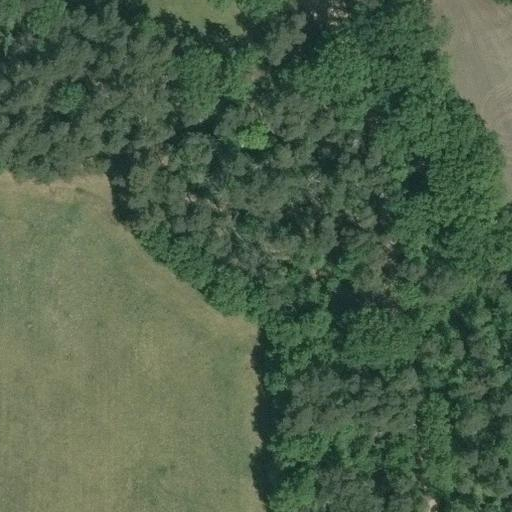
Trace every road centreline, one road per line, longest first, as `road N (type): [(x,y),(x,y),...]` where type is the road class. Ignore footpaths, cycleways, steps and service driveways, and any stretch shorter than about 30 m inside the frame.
road 1 (track): [(316,0),(290,47),(107,173),(0,174)]
road 2 (track): [(397,334),(360,66),(318,0)]
road 3 (track): [(430,511),(397,334)]
